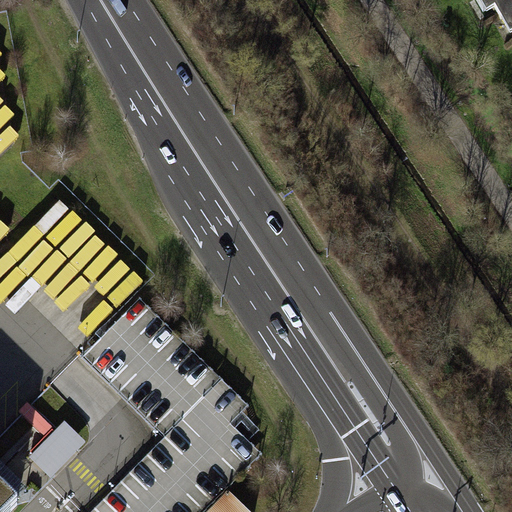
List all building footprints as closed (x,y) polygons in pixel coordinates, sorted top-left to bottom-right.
[(511,0),(480,0),(487,11),(494,6),(510,34),(511,33),(511,0)] [(82,339),(140,295),(108,252),(49,296),(82,339)] [(161,424),(169,425),(167,437),(95,511),(253,511),(231,491),(266,453),(235,425),(253,406),(175,333),(171,354),(160,352),(151,361),(160,363),(165,368),(160,393),(144,390),(143,396),(138,391),(136,400),(161,424)] [(68,422),(33,459),(56,480),(90,443),(68,422)] [(0,511),(16,511),(0,496),(0,511)]
